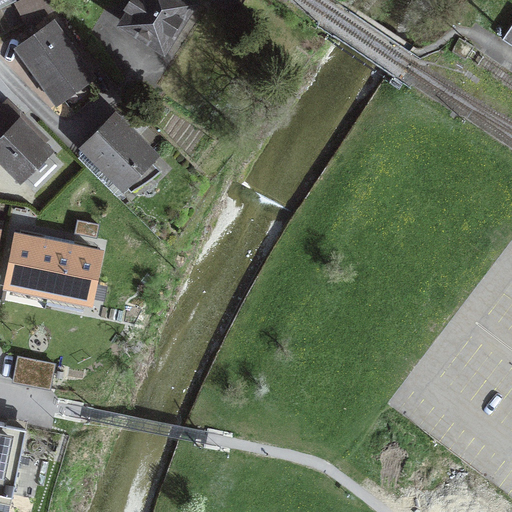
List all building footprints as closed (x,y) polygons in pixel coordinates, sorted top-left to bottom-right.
[(50,0),(26,0),(16,6),(25,22),(54,7),(50,0)] [(130,0),(125,9),(131,13),(125,22),(163,46),(189,5),(181,0),(130,0)] [(240,0),(220,0),(234,9),(240,0)] [(511,24),(502,39),(511,45),(511,24)] [(57,98),(89,75),(53,26),(22,49),(57,98)] [(0,156),(20,176),(48,148),(21,120),(25,117),(8,100),(0,107),(0,132),(5,138),(0,142),(0,156)] [(88,146),(131,189),(159,170),(145,156),(148,153),(115,120),(88,146)] [(99,263),(16,243),(6,286),(89,305),(99,263)] [(55,385),(56,357),(25,355),(23,384),(55,385)] [(0,421),(0,492),(12,495),(26,427),(0,421)]
